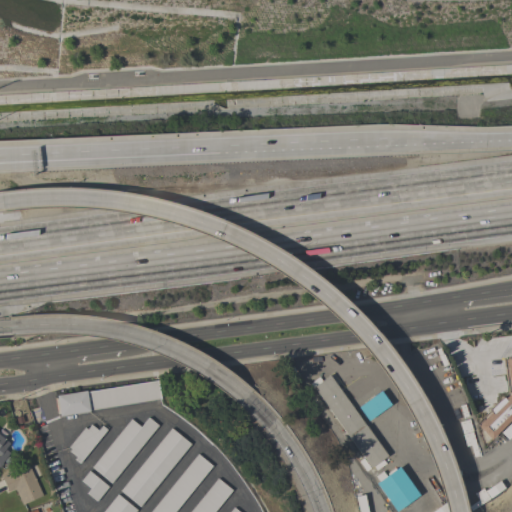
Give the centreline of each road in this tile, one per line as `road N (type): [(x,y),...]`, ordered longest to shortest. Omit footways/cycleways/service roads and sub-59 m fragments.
road 1 (motorway): [(454,511),(435,449),(393,373),(340,310),(283,264),(230,234),(152,208),(76,198),(0,201)]
road 2 (motorway): [(0,286),(511,218)]
road 3 (primary): [(43,381),(394,332)]
road 4 (motorway): [(10,327),(95,327),(141,337),(188,356),(255,406)]
road 5 (motorway): [(511,180),(255,210)]
road 6 (motorway): [(255,210),(0,244)]
road 7 (primary): [(386,306),(136,343)]
road 8 (motorway): [(384,142),(175,150)]
road 9 (motorway): [(175,150),(0,165)]
road 10 (motorway): [(175,150),(0,154)]
road 11 (motorway): [(511,139),(384,142)]
road 12 (primary): [(511,287),(386,306)]
road 13 (motorway): [(255,406),(300,465),(320,511)]
